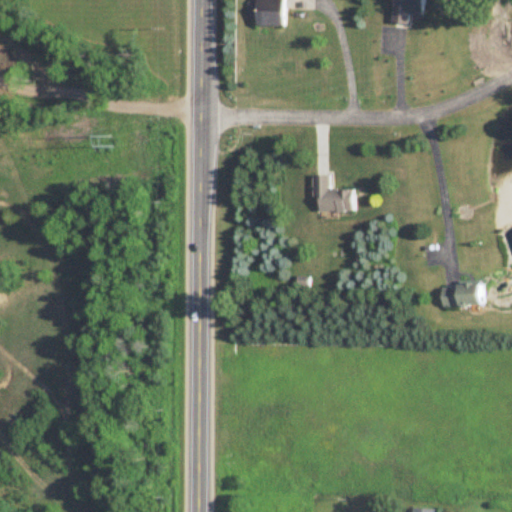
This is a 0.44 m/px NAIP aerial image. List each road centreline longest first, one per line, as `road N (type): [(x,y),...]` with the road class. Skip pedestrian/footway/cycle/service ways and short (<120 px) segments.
road 1 (tertiary): [(200,511),(201,0)]
road 2 (residential): [(201,118),(407,119),(511,77)]
